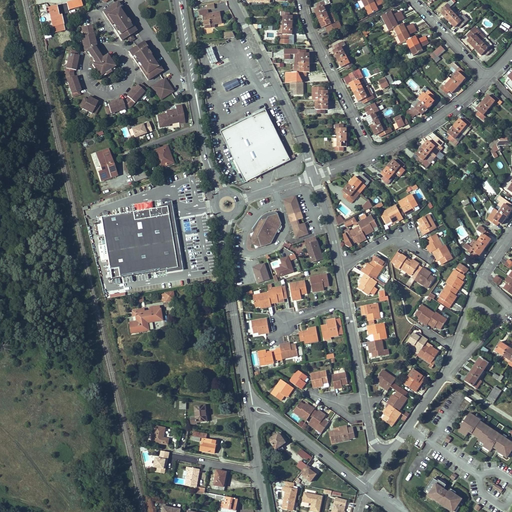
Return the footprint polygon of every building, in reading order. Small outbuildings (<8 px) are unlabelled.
[(327,15),(324,6),(330,3),(328,0),(327,0),(316,5),(318,8),(316,9),(317,12),(316,13),(318,19),(327,15)] [(378,11),(376,7),(378,6),(384,3),(382,0),(380,0),(365,8),(368,15),(378,11)] [(455,15),(449,8),(451,6),(454,3),(451,1),(442,9),(445,12),(443,14),(449,21),(455,15)] [(122,7),(118,2),(116,3),(135,32),(137,31),(122,7)] [(135,32),(116,3),(103,11),(115,29),(118,27),(120,30),(118,30),(121,35),(119,36),(122,41),(127,37),(131,35),(135,32)] [(457,13),(451,6),(449,8),(455,15),(457,13)] [(59,16),(57,7),(49,8),(53,26),(55,33),(64,30),(62,18),(59,19),(59,16)] [(222,23),(220,12),(209,14),(208,10),(200,11),(200,16),(203,15),(205,28),(211,27),(211,25),(215,24),(222,23)] [(385,24),(403,15),(401,11),(394,14),(393,15),(391,12),(381,16),(385,24)] [(289,16),(289,12),(281,12),(281,16),(283,16),(283,25),(292,25),(292,19),(290,19),(290,16),(289,16)] [(335,22),(331,13),(327,15),(318,19),(321,25),(322,24),(323,27),(325,26),(329,35),(341,29),(338,21),(335,22)] [(397,23),(398,22),(404,19),(403,15),(385,24),(389,31),(394,29),(398,26),(397,23)] [(460,28),(469,20),(464,15),(459,19),(455,15),(449,21),(455,28),(457,25),(460,28)] [(403,24),(400,25),(398,26),(394,29),(397,36),(415,27),(413,24),(407,27),(405,27),(403,24)] [(95,43),(93,34),(92,34),(91,29),(92,29),(91,25),(81,27),(84,38),(83,43),(83,46),(85,51),(86,50),(88,53),(95,49),(93,45),(91,45),(91,44),(95,43)] [(288,38),(288,35),(292,35),(292,25),(283,25),(283,34),(279,34),(279,38),(288,38)] [(406,41),(411,39),(409,35),(410,34),(416,31),(415,27),(397,36),(401,44),(406,41)] [(485,38),(478,31),(476,33),(473,30),(472,32),(468,36),(471,39),(469,41),(471,43),(470,44),(475,48),(485,39),(485,38)] [(409,48),(427,40),(425,36),(419,39),(417,40),(415,37),(412,38),(411,39),(406,41),(409,48)] [(55,48),(54,45),(49,47),(46,39),(44,40),(46,46),(46,51),(55,48)] [(492,50),(490,47),(492,46),(485,39),(475,48),(479,53),(480,52),(482,55),(484,53),(487,56),(492,50)] [(423,51),(421,47),(422,46),(428,43),(427,40),(409,48),(413,56),(423,51)] [(162,71),(144,42),(142,43),(161,72),(162,71)] [(348,54),(345,46),(344,42),(334,46),(336,50),(335,50),(337,53),(334,54),(337,60),(348,54)] [(96,46),(95,43),(91,44),(91,45),(93,45),(95,49),(99,55),(101,58),(103,57),(96,46)] [(161,72),(142,43),(129,51),(147,81),(159,73),(161,72)] [(207,48),(210,63),(217,62),(214,46),(207,48)] [(434,60),(445,50),(441,46),(430,55),(434,60)] [(92,59),(99,55),(95,49),(88,53),(92,59)] [(77,54),(77,51),(70,50),(69,53),(64,73),(71,93),(72,96),(79,94),(78,91),(80,90),(76,76),(74,76),(72,73),(73,69),(75,69),(78,55),(77,54)] [(309,63),(309,50),(284,50),(284,54),(291,54),(295,54),(295,63),(309,63)] [(349,63),(346,56),(349,55),(348,54),(337,60),(340,65),(342,64),(343,66),(344,66),(346,69),(353,66),(351,62),(349,63)] [(114,66),(107,55),(103,57),(101,58),(99,55),(92,59),(94,62),(92,64),(99,76),(114,66)] [(309,63),(295,63),(294,63),(294,72),(291,72),(291,76),(306,76),(306,72),(307,72),(307,69),(309,69),(309,63)] [(462,80),(464,77),(462,76),(465,73),(455,64),(454,63),(453,63),(452,63),(451,64),(451,65),(451,66),(452,66),(458,72),(451,79),(459,85),(463,81),(462,80)] [(359,69),(349,74),(351,79),(361,74),(359,69)] [(361,89),(357,81),(362,79),(363,78),(361,74),(351,79),(353,83),(351,84),(352,87),(351,87),(354,93),(361,89)] [(226,91),(244,83),(241,76),(223,84),(226,91)] [(175,90),(166,77),(151,86),(160,100),(175,90)] [(366,87),(362,79),(357,81),(361,89),(366,87)] [(388,85),(385,79),(378,81),(381,88),(388,85)] [(454,90),(459,85),(451,79),(444,86),(443,85),(441,88),(446,93),(449,91),(451,92),(453,90),(454,90)] [(304,94),(304,82),(291,82),(291,95),(304,94)] [(107,104),(107,106),(104,107),(106,114),(110,113),(110,114),(130,107),(144,92),(143,92),(146,89),(141,84),(138,86),(137,85),(126,96),(128,98),(126,100),(122,101),(121,99),(107,104)] [(374,98),(368,86),(366,87),(361,89),(354,93),(357,99),(358,98),(359,101),(362,100),(364,104),(374,98)] [(328,100),(328,92),(324,92),(324,87),(316,87),(316,92),(319,92),(319,95),(313,94),(313,100),(319,100),(328,100)] [(430,102),(432,100),(432,99),(434,96),(425,88),(422,91),(424,93),(427,95),(421,102),(428,108),(432,103),(430,102)] [(421,102),(427,95),(424,93),(418,99),(421,102)] [(489,109),(495,102),(497,104),(498,103),(500,105),(502,102),(493,95),(491,98),(490,97),(488,100),(486,98),(482,103),(489,109)] [(97,102),(88,97),(85,100),(82,99),(79,105),(82,107),(81,108),(91,113),(91,112),(94,114),(98,108),(95,106),(97,102)] [(422,115),(428,108),(421,102),(418,99),(412,106),(411,105),(409,108),(411,110),(414,113),(416,115),(419,113),(422,115)] [(328,100),(319,100),(319,105),(315,105),(315,109),(309,109),(309,113),(324,113),(324,110),(328,109),(328,100)] [(484,116),(489,109),(482,103),(476,110),(479,112),(476,115),(484,121),(487,118),(484,116)] [(178,124),(185,123),(182,105),(176,106),(176,108),(176,112),(172,113),(171,110),(166,111),(166,114),(157,115),(159,127),(169,126),(168,124),(178,122),(178,124)] [(221,131),(246,181),(291,159),(267,109),(221,131)] [(379,122),(375,113),(377,113),(375,109),(368,112),(369,116),(367,117),(369,120),(368,121),(370,125),(370,126),(379,122)] [(408,123),(405,118),(402,120),(400,116),(394,119),(398,128),(408,123)] [(461,133),(467,126),(469,128),(472,125),(465,119),(462,122),(460,120),(454,127),(461,133)] [(382,128),(379,122),(370,126),(373,132),(375,132),(376,135),(378,134),(380,137),(387,134),(384,127),(382,128)] [(149,123),(131,129),(135,138),(142,135),(142,134),(144,133),(144,135),(152,131),(149,123)] [(348,136),(348,130),(345,130),(345,127),(344,127),(345,123),(337,123),(337,127),(339,128),(339,136),(348,136)] [(465,136),(470,129),(469,128),(467,126),(461,133),(464,135),(465,136)] [(455,140),(461,133),(454,127),(450,132),(452,133),(450,135),(451,136),(448,139),(456,145),(459,142),(458,142),(455,140)] [(458,142),(464,135),(461,133),(455,140),(458,142)] [(348,143),(348,136),(339,136),(339,145),(337,145),(337,150),(345,149),(345,145),(346,145),(346,143),(348,143)] [(429,154),(435,147),(438,150),(440,146),(433,140),(430,143),(428,145),(426,143),(422,148),(429,154)] [(511,145),(511,144),(511,142),(510,140),(507,140),(500,141),(497,145),(496,145),(499,150),(500,149),(499,146),(511,145)] [(171,163),(168,155),(167,155),(165,152),(168,151),(166,146),(153,152),(159,168),(171,163)] [(433,157),(438,150),(435,147),(429,154),(433,157)] [(429,154),(422,148),(416,155),(419,157),(416,160),(422,165),(424,164),(426,161),(429,164),(434,158),(433,157),(429,154)] [(101,151),(95,153),(100,166),(101,171),(98,172),(101,181),(116,175),(108,153),(103,155),(101,151)] [(95,153),(91,155),(95,168),(100,166),(95,153)] [(394,173),(400,166),(403,169),(405,166),(399,160),(396,162),(393,160),(387,168),(394,173)] [(389,180),(394,173),(387,168),(383,172),(385,174),(384,176),(385,177),(382,180),(388,184),(390,181),(389,180)] [(148,178),(146,172),(143,173),(142,170),(136,172),(137,175),(133,177),(134,182),(148,178)] [(356,190),(362,183),(363,185),(366,181),(360,176),(357,179),(355,181),(353,180),(349,184),(356,190)] [(351,203),(360,193),(356,190),(349,184),(343,191),(345,193),(343,196),(351,203)] [(304,218),(296,195),(284,199),(296,239),(310,234),(309,230),(306,222),(301,224),(299,219),(304,218)] [(418,205),(412,195),(398,203),(405,215),(412,211),(411,209),(418,205)] [(510,208),(509,207),(511,204),(501,196),(500,196),(499,196),(498,196),(497,197),(497,198),(498,199),(498,200),(499,200),(505,204),(500,212),(507,217),(510,212),(508,211),(510,208)] [(184,270),(171,200),(157,207),(101,217),(105,244),(99,245),(100,255),(107,255),(111,279),(163,271),(184,270)] [(366,211),(372,207),(369,201),(363,208),(366,211)] [(403,219),(396,206),(381,214),(386,224),(393,220),(395,223),(403,219)] [(500,212),(495,208),(487,219),(489,221),(491,217),(494,219),(500,212)] [(281,229),(281,228),(277,214),(274,214),(274,212),(266,215),(262,217),(263,219),(259,220),(252,231),(253,233),(250,235),(255,249),(267,245),(276,232),(278,233),(281,229)] [(501,224),(507,217),(500,212),(494,219),(491,217),(489,221),(496,226),(499,222),(501,224)] [(436,228),(428,215),(418,220),(422,227),(419,228),(423,235),(436,228)] [(344,223),(340,216),(336,218),(338,226),(343,224),(343,223),(344,223)] [(377,226),(371,216),(358,224),(359,227),(364,236),(372,232),(370,230),(377,226)] [(358,224),(354,217),(344,223),(343,223),(343,224),(345,228),(353,224),(353,226),(358,224)] [(487,242),(490,239),(488,238),(490,234),(484,230),(484,228),(480,226),(478,229),(482,232),(481,233),(483,234),(477,242),(485,248),(489,243),(487,242)] [(364,236),(359,227),(345,234),(351,245),(358,242),(359,243),(366,239),(364,236)] [(442,246),(436,234),(426,240),(429,245),(426,246),(428,250),(430,253),(432,252),(442,246)] [(312,262),(325,258),(319,240),(306,244),(312,262)] [(481,253),(485,248),(477,242),(472,248),(466,244),(464,247),(468,251),(468,252),(474,257),(476,253),(478,255),(480,252),(481,253)] [(453,259),(445,245),(442,246),(432,252),(436,258),(437,259),(439,258),(442,265),(453,259)] [(295,271),(290,256),(281,259),(283,266),(275,268),(278,277),(295,271)] [(406,259),(402,256),(394,266),(399,269),(400,269),(411,276),(419,264),(412,260),(410,263),(406,260),(406,259)] [(376,257),(373,261),(383,267),(385,264),(376,257)] [(375,278),(383,267),(373,261),(369,267),(367,266),(363,273),(365,274),(374,280),(375,278)] [(270,279),(264,262),(252,267),(257,283),(270,279)] [(455,270),(463,276),(468,268),(460,263),(455,270)] [(412,278),(415,280),(422,268),(420,266),(412,278)] [(428,289),(434,279),(428,274),(429,273),(422,268),(415,280),(428,289)] [(461,283),(465,277),(463,276),(455,270),(446,283),(448,284),(458,291),(462,284),(461,283)] [(329,286),(327,273),(310,276),(313,292),(322,291),(321,288),(329,286)] [(374,287),(377,282),(374,280),(365,274),(360,283),(361,284),(358,289),(368,295),(370,292),(374,287)] [(385,285),(375,278),(374,280),(377,282),(384,287),(385,285)] [(307,294),(305,281),(289,283),(292,301),(301,299),(300,295),(307,294)] [(283,299),(281,286),(272,287),(271,283),(267,285),(268,292),(270,304),(278,303),(278,300),(283,299)] [(458,291),(448,284),(439,297),(440,297),(440,298),(438,301),(449,308),(455,298),(454,297),(458,291)] [(174,300),(173,292),(165,293),(165,294),(162,295),(162,300),(166,300),(167,301),(174,300)] [(271,307),(270,304),(268,292),(253,295),(255,307),(262,306),(263,308),(271,307)] [(379,313),(377,304),(361,307),(363,316),(367,315),(368,317),(367,317),(367,322),(374,320),(378,320),(377,313),(379,313)] [(435,314),(422,305),(415,315),(421,319),(420,321),(423,323),(427,326),(428,324),(435,314)] [(163,320),(161,309),(160,310),(160,306),(149,308),(150,311),(145,312),(141,313),(140,310),(136,310),(136,313),(133,314),(134,316),(136,316),(137,321),(138,325),(131,326),(132,333),(149,331),(147,322),(163,320)] [(441,330),(447,320),(436,313),(435,314),(428,324),(433,328),(434,328),(436,326),(437,326),(437,327),(441,330)] [(269,333),(266,318),(251,320),(253,333),(261,332),(261,334),(269,333)] [(335,320),(335,319),(327,321),(327,325),(321,326),(323,336),(329,335),(330,337),(338,335),(335,320)] [(384,340),(383,333),(385,332),(384,324),(367,327),(369,336),(370,336),(374,335),(375,336),(373,337),(374,341),(381,340),(384,340)] [(318,341),(316,328),(308,329),(308,331),(299,333),(300,342),(304,341),(305,344),(318,341)] [(424,345),(428,340),(421,336),(419,337),(414,333),(407,343),(420,352),(424,345)] [(384,352),(381,340),(374,341),(371,342),(367,343),(369,351),(371,350),(372,358),(384,355),(384,352)] [(502,355),(508,347),(500,342),(494,350),(502,355)] [(298,356),(296,344),(288,346),(288,344),(280,345),(281,349),(282,356),(283,359),(298,356)] [(432,361),(438,352),(432,348),(431,349),(430,349),(424,345),(420,352),(418,355),(430,364),(429,367),(432,369),(435,363),(432,361)] [(510,361),(511,357),(511,349),(508,347),(502,355),(510,361)] [(278,360),(276,351),(266,353),(266,351),(258,352),(261,366),(274,363),(274,360),(278,360)] [(483,371),(488,363),(480,358),(475,365),(483,371)] [(478,379),(483,371),(475,365),(470,373),(478,379)] [(420,381),(423,376),(413,369),(403,384),(415,392),(420,385),(418,383),(420,381)] [(303,382),(307,377),(298,371),(290,382),(301,390),(305,383),(303,382)] [(328,383),(326,371),(310,374),(313,388),(321,387),(321,384),(328,383)] [(390,387),(393,383),(396,379),(383,371),(376,380),(382,385),(381,387),(388,391),(390,387)] [(348,384),(346,373),(332,376),(335,389),(342,388),(342,385),(348,384)] [(478,379),(470,373),(464,381),(473,386),(478,379)] [(287,397),(293,388),(281,379),(278,383),(276,382),(270,391),(272,392),(271,393),(281,401),(285,396),(287,397)] [(481,381),(478,379),(473,386),(476,389),(481,381)] [(398,412),(407,399),(405,397),(408,393),(393,383),(390,387),(397,392),(393,398),(392,397),(387,403),(388,404),(389,405),(398,412)] [(493,403),(500,393),(494,389),(487,399),(493,403)] [(310,416),(314,410),(308,405),(306,407),(300,402),(293,412),(306,421),(310,416)] [(206,419),(205,405),(194,407),(195,417),(190,417),(191,424),(196,424),(196,422),(202,421),(202,419),(206,419)] [(392,426),(401,413),(398,412),(389,405),(387,408),(385,412),(386,413),(385,415),(382,420),(392,426)] [(328,423),(323,419),(325,416),(318,411),(317,412),(313,418),(309,424),(316,429),(317,428),(322,432),(328,423)] [(400,418),(404,421),(410,414),(406,411),(400,418)] [(462,430),(460,433),(466,437),(469,433),(481,441),(480,442),(486,446),(484,449),(491,454),(494,451),(507,460),(511,453),(511,443),(470,415),(461,428),(462,430)] [(354,438),(352,428),(348,429),(347,426),(339,428),(340,431),(334,432),(334,431),(330,432),(332,440),(335,440),(336,442),(350,440),(349,439),(354,438)] [(165,428),(156,427),(153,442),(167,445),(169,439),(163,438),(165,428)] [(201,434),(193,432),(192,436),(193,437),(193,439),(199,441),(201,434)] [(285,443),(278,433),(272,438),(271,439),(271,440),(271,441),(271,442),(271,443),(272,444),(278,453),(284,449),(281,445),(285,443)] [(214,453),(217,441),(202,438),(202,441),(205,441),(204,442),(206,443),(206,446),(204,446),(202,446),(201,451),(214,453)] [(306,454),(300,450),(297,454),(303,459),(304,458),(306,454)] [(166,474),(170,456),(160,454),(160,457),(156,457),(154,467),(157,468),(156,472),(166,474)] [(316,474),(308,468),(309,467),(307,464),(306,465),(301,460),(296,466),(301,470),(302,476),(311,482),(316,474)] [(200,469),(186,467),(186,469),(188,470),(185,485),(197,487),(200,469)] [(224,487),(226,472),(217,471),(216,474),(215,481),(214,485),(218,486),(224,487)] [(446,487),(434,479),(425,493),(428,496),(427,498),(448,511),(456,511),(464,502),(450,493),(449,494),(444,490),(446,487)] [(501,493),(503,488),(495,484),(493,488),(501,493)] [(291,511),(292,511),(298,489),(294,488),(285,487),(284,486),(283,491),(286,491),(282,510),(291,511)] [(235,511),(238,499),(218,495),(204,492),(198,491),(197,491),(196,493),(204,495),(216,498),(221,499),(221,500),(222,501),(225,501),(224,508),(221,508),(220,511),(235,511)] [(313,511),(319,511),(323,496),(304,492),(302,502),(310,504),(310,502),(312,503),(310,511),(313,511)] [(343,511),(347,500),(336,497),(332,511),(343,511)]
